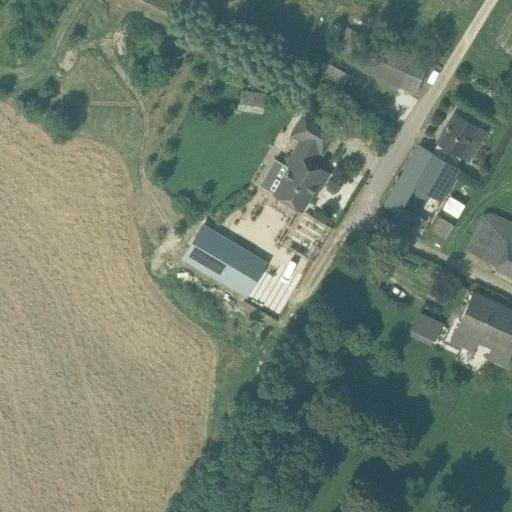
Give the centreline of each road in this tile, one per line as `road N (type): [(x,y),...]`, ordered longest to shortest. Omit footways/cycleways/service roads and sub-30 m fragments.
road 1 (track): [(355,212),(488,0)]
road 2 (unclassified): [(355,212),(511,290)]
